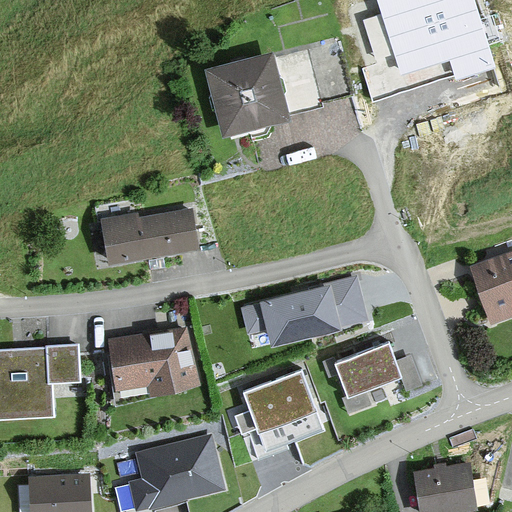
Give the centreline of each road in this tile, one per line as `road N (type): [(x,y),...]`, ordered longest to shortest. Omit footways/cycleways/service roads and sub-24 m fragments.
road 1 (residential): [(0,307),(113,300),(390,242),(444,350),(463,413)]
road 2 (residential): [(265,511),(463,413)]
